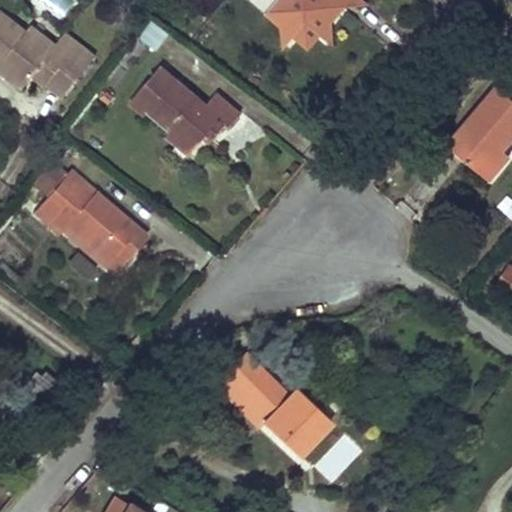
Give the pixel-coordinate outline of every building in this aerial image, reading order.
[(280,0),(270,12),(285,25),(298,35),(310,22),(323,33),(334,20),(347,5),(340,0),(280,0)] [(0,70),(1,71),(27,90),(31,85),(41,92),(43,90),(62,105),(94,61),(65,40),(58,48),(52,56),(28,38),(0,17),(0,70)] [(158,49),(169,31),(149,19),(138,37),(158,49)] [(337,44),(334,20),(323,33),(337,44)] [(312,47),(323,33),(310,22),(298,35),(312,47)] [(298,35),(285,25),(287,49),(298,35)] [(33,31),(28,38),(52,56),(58,48),(33,31)] [(0,82),(21,98),(27,90),(1,71),(0,72),(0,82)] [(173,134),(196,152),(205,140),(221,120),(229,127),(232,129),(242,118),(217,98),(211,105),(178,79),(173,85),(159,73),(132,107),(145,118),(149,113),(173,134)] [(449,145),(462,157),(476,141),(495,157),(502,149),(510,156),(511,152),(511,97),(499,86),(449,145)] [(213,147),(229,127),(221,120),(205,140),(213,147)] [(189,159),(196,152),(173,134),(167,141),(189,159)] [(476,141),(462,157),(492,182),(511,158),(511,157),(510,156),(502,149),(495,157),(476,141)] [(46,192),(63,169),(53,162),(36,185),(46,192)] [(124,250),(141,229),(100,194),(74,172),(63,185),(44,208),(69,230),(73,225),(115,260),(124,250)] [(152,238),(141,229),(124,250),(135,259),(152,238)] [(511,269),(501,287),(511,294),(511,269)] [(317,412),(293,389),(287,394),(254,362),(230,386),(266,421),(301,455),(330,425),(328,422),(317,412)] [(257,429),(266,421),(230,386),(222,395),(257,429)] [(327,402),(317,412),(328,422),(337,414),(327,402)]
